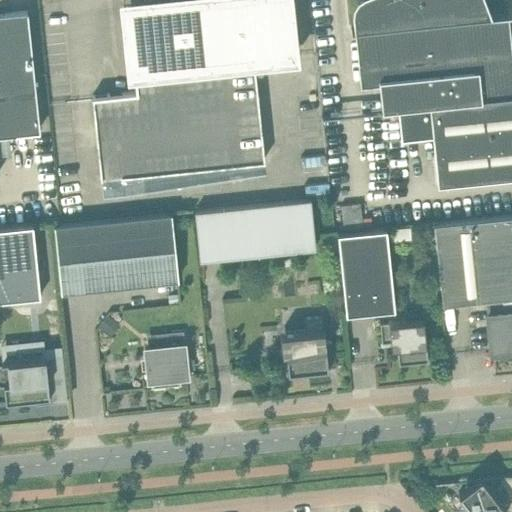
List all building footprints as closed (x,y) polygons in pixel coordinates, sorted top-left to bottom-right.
[(121,0),(130,73),(134,73),(136,90),(256,78),(254,60),(296,56),(289,0),(121,0)] [(379,80),(382,108),(382,109),(429,104),(511,94),(511,77),(509,48),(511,48),(508,13),(487,15),(481,0),(360,0),(360,1),(356,6),(356,13),(357,28),(351,29),(351,30),(357,29),(362,82),(379,80)] [(0,133),(15,132),(39,129),(27,10),(0,12),(0,133)] [(264,159),(256,78),(136,90),(92,95),(100,176),(264,159)] [(511,94),(429,104),(438,184),(511,176),(511,94)] [(199,258),(315,246),(310,198),(194,210),(199,258)] [(178,278),(171,213),(54,225),(61,289),(178,278)] [(511,296),(511,214),(433,222),(442,304),(486,299),(511,296)] [(33,223),(0,226),(0,299),(40,295),(33,223)] [(410,225),(391,227),(393,239),(411,237),(410,225)] [(337,232),(346,312),(394,307),(386,227),(337,232)] [(511,348),(511,296),(486,299),(491,351),(511,348)] [(305,330),(284,332),(280,333),(282,350),(279,350),(279,352),(286,350),(287,354),(286,354),(288,372),(328,367),(327,365),(333,364),(333,365),(336,364),(331,340),(325,341),(322,316),(304,318),(305,330)] [(423,317),(379,322),(381,341),(390,341),(391,346),(397,345),(398,360),(427,357),(423,317)] [(184,342),(144,346),(148,379),(152,378),(153,385),(179,383),(178,375),(188,374),(187,369),(191,369),(190,358),(186,358),(184,342)] [(1,361),(1,362),(0,362),(0,383),(3,384),(5,401),(49,396),(45,356),(1,361)] [(511,511),(511,473),(482,477),(480,474),(458,491),(459,493),(460,492),(475,511),(511,511)]
